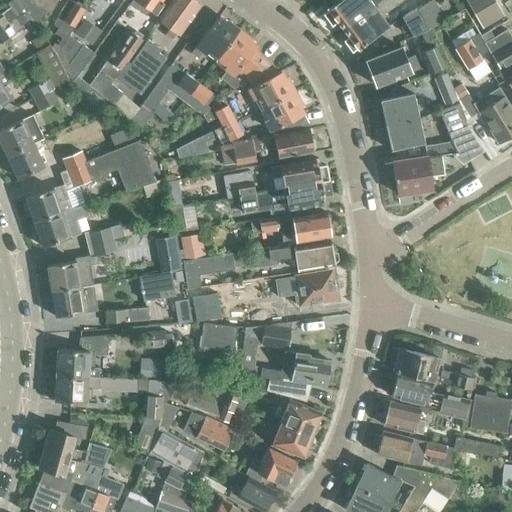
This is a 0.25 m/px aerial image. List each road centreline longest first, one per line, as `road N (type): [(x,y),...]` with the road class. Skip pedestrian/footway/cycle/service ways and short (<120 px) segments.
road 1 (residential): [(368,256),(349,133),(314,61),(243,0)]
road 2 (residential): [(294,511),(337,452),(373,303)]
road 3 (secondary): [(0,447),(13,339),(0,269)]
road 4 (residential): [(368,256),(511,170)]
road 5 (residential): [(511,343),(373,303)]
